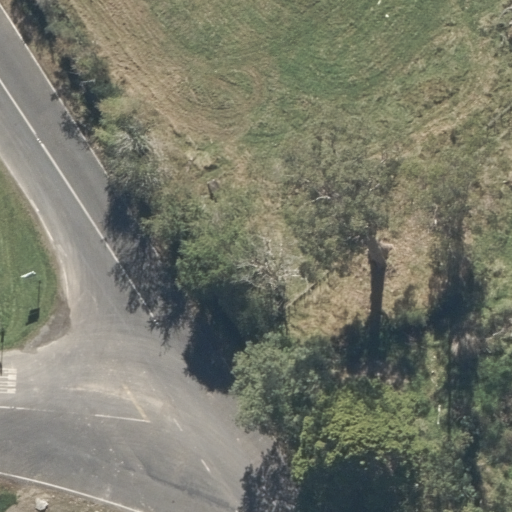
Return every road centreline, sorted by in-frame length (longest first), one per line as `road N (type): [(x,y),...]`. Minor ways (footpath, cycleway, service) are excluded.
road 1 (residential): [(198,386),(0,81)]
road 2 (residential): [(198,386),(143,420),(0,410)]
road 3 (residential): [(282,511),(198,386)]
